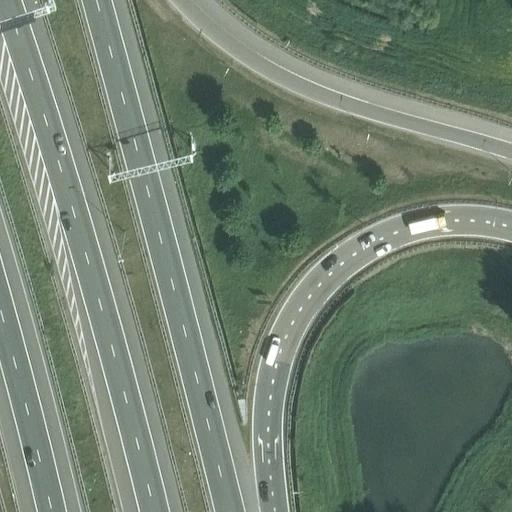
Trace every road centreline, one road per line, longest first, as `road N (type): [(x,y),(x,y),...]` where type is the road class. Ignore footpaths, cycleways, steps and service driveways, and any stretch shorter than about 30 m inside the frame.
road 1 (motorway): [(149,511),(96,295),(3,0)]
road 2 (motorway): [(227,511),(93,0)]
road 3 (motorway): [(271,511),(265,428),(273,381),(283,337),(311,293),(381,241),(433,225),(511,231)]
road 4 (motorway): [(511,156),(340,108),(268,77),(177,0)]
road 5 (motorway): [(0,309),(50,511)]
